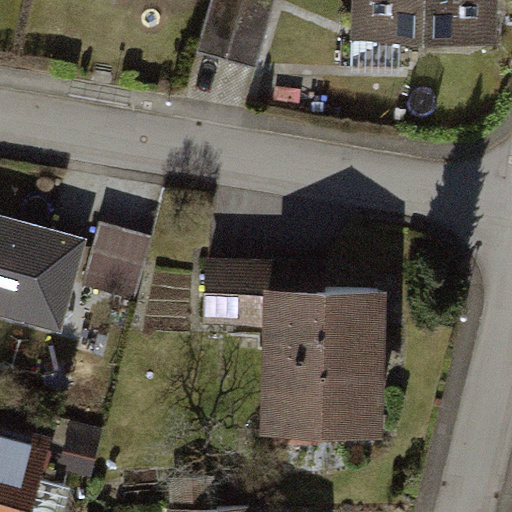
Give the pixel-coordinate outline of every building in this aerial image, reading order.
[(216,0),(208,52),(269,63),(279,0),(216,0)] [(365,0),(366,34),(498,35),(497,0),(365,0)] [(145,295),(159,230),(103,219),(90,284),(145,295)] [(0,222),(0,314),(54,328),(76,242),(0,222)] [(260,271),(203,271),(203,326),(261,326),(260,271)] [(386,295),(274,291),(271,426),(382,429),(386,295)] [(40,511),(56,444),(0,431),(0,511),(40,511)]
